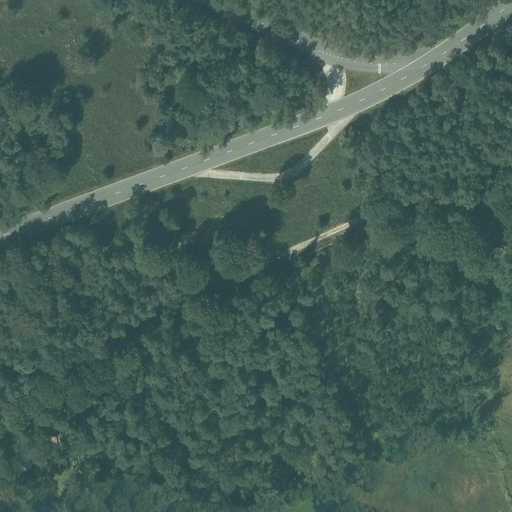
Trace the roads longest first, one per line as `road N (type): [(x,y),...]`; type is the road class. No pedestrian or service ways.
road 1 (unclassified): [(0,231),(358,99),(511,0)]
road 2 (track): [(0,366),(511,164)]
road 3 (unknown): [(188,162),(235,177),(293,169),(328,134),(331,52)]
